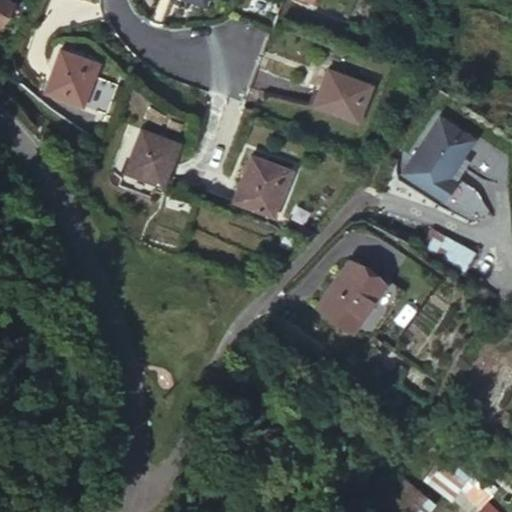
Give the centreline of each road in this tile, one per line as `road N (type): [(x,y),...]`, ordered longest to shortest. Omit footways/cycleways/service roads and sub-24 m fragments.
road 1 (residential): [(0,124),(33,164),(92,293),(122,396),(129,495)]
road 2 (residential): [(129,495),(183,426),(216,360),(339,220)]
road 3 (residential): [(111,0),(122,22),(150,39),(216,49)]
